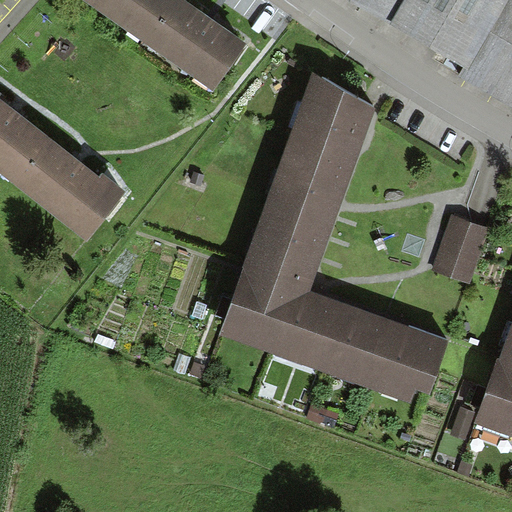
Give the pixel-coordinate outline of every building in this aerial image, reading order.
[(84,0),(213,89),(243,46),(206,20),(176,0),(84,0)] [(511,0),(351,0),(450,57),(440,75),(511,116),(511,0)] [(310,295),(376,114),(313,76),(217,341),(412,411),(417,396),(429,401),(449,345),(352,310),(310,295)] [(0,101),(0,178),(86,246),(124,197),(79,162),(14,112),(0,101)] [(451,218),(432,271),(470,284),(489,232),(451,218)] [(511,327),(476,430),(511,442),(511,327)] [(326,410),(313,405),(309,417),(322,422),(326,410)] [(475,414),(460,409),(452,435),(467,440),(475,414)]
